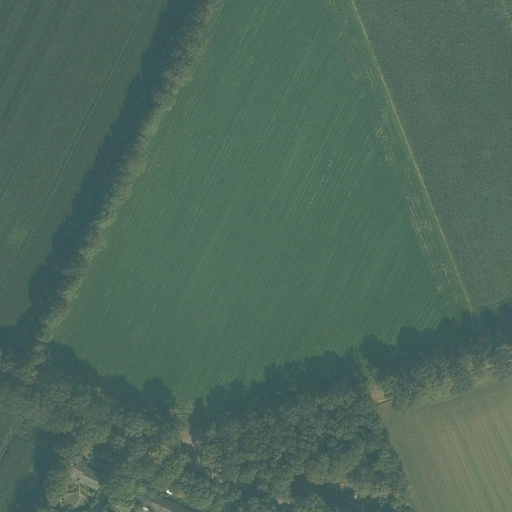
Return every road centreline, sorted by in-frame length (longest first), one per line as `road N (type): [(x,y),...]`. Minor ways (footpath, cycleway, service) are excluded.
road 1 (track): [(202,0),(13,374)]
road 2 (unclassified): [(147,432),(267,421),(511,341)]
road 3 (track): [(292,511),(165,452),(147,432)]
road 4 (unclassified): [(147,432),(0,367)]
